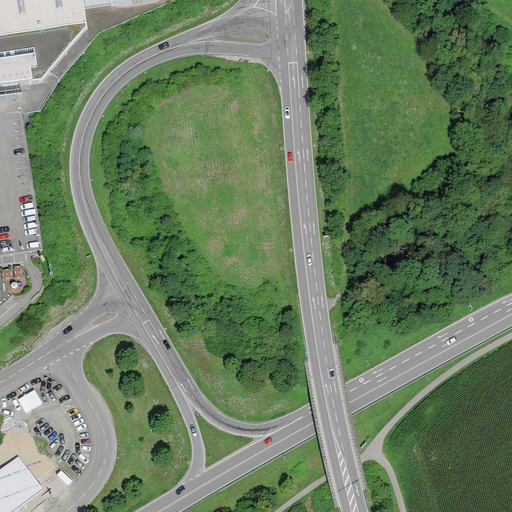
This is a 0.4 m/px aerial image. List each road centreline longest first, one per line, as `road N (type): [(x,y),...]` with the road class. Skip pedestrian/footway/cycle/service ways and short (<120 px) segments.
road 1 (secondary): [(293,54),(308,237),(348,483)]
road 2 (secondary): [(186,44),(119,77),(97,102),(77,164),(89,221),(134,302)]
road 3 (primary): [(511,313),(306,424)]
road 4 (residential): [(58,346),(110,446),(91,488),(65,511)]
road 5 (primary): [(306,424),(188,493)]
road 6 (secondary): [(306,424),(231,426),(185,389)]
